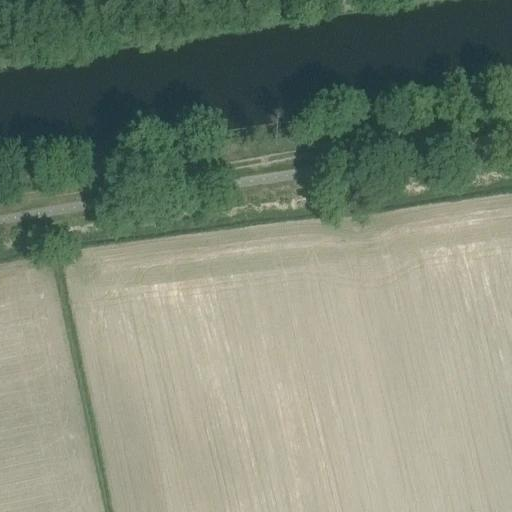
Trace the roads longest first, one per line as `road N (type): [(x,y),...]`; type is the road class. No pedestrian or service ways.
road 1 (track): [(511,125),(0,203)]
road 2 (unclassified): [(0,31),(205,0)]
